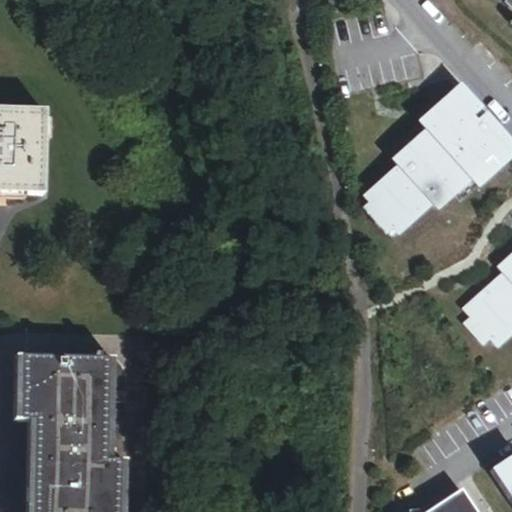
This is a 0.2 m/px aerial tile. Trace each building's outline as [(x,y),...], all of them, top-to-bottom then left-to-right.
[(511,0),(490,0),(488,2),(505,20),(511,13),(511,0)] [(451,189),(456,195),(479,175),(492,162),(500,170),(511,159),(511,148),(486,119),(477,127),(470,120),(479,112),(460,91),(442,107),(449,114),(413,147),(418,153),(369,198),(375,204),(395,227),(402,234),(451,189)] [(470,120),(477,127),(486,119),(479,112),(470,120)] [(0,202),(40,203),(42,119),(0,117),(0,202)] [(492,162),(479,175),(487,198),(500,170),(492,162)] [(390,249),(395,227),(375,204),(369,226),(390,249)] [(511,275),(469,315),(476,321),(496,343),(502,350),(511,341),(511,275)] [(476,321),(471,338),(491,360),(496,343),(476,321)] [(123,511),(125,471),(108,471),(112,370),(24,368),(22,434),(37,434),(34,511),(123,511)] [(511,511),(511,466),(488,483),(508,511),(511,511)] [(465,511),(459,502),(444,511),(465,511)]
